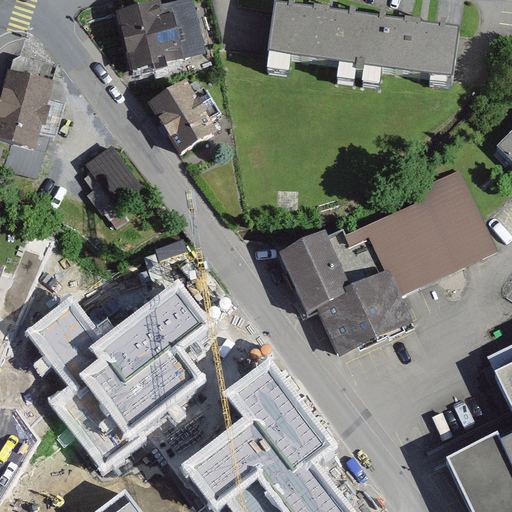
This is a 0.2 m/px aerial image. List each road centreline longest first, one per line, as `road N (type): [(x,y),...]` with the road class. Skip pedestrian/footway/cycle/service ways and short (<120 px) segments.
road 1 (tertiary): [(414,511),(28,6)]
road 2 (unknown): [(303,365),(220,396),(291,511)]
